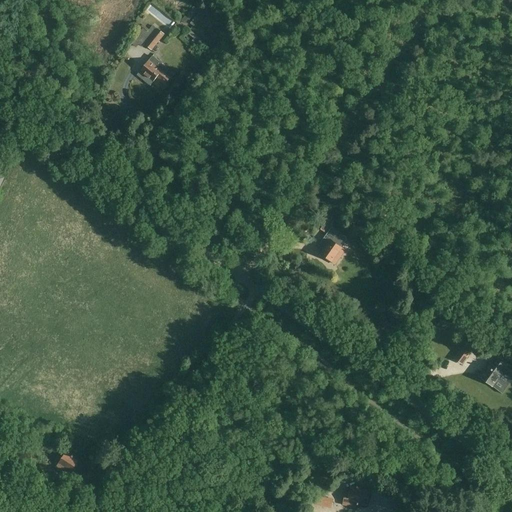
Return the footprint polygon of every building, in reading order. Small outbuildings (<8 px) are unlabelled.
[(152,51),(165,35),(157,29),(153,26),(147,33),(143,29),(136,38),(135,37),(130,43),(136,48),(139,45),(143,48),(145,45),(152,51)] [(152,57),(138,75),(151,86),(157,78),(166,85),(174,75),(152,57)] [(306,204),(303,209),(310,214),(313,209),(306,204)] [(324,233),(326,230),(332,223),(326,218),(319,226),(318,228),(324,233)] [(320,254),(336,265),(345,251),(330,240),(320,254)] [(337,270),(331,276),(340,284),(345,278),(337,270)] [(437,318),(435,320),(427,331),(433,335),(434,336),(444,324),(437,318)] [(440,330),(437,338),(442,341),(446,333),(440,330)] [(463,365),(471,354),(463,348),(455,359),(463,365)] [(495,389),(506,375),(490,363),(479,377),(495,389)] [(10,458),(15,461),(12,466),(20,471),(21,469),(25,472),(31,461),(14,451),(10,458)] [(65,470),(71,474),(78,461),(65,454),(56,469),(63,473),(65,470)] [(346,493),(344,505),(357,507),(358,503),(367,505),(370,492),(351,488),(350,494),(346,493)] [(334,499),(313,495),(311,504),(332,509),(334,499)]
